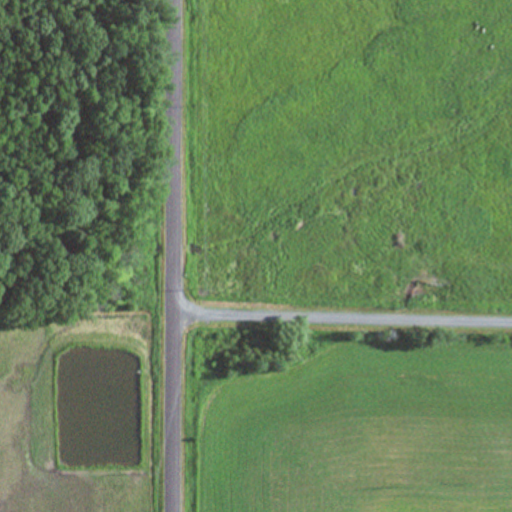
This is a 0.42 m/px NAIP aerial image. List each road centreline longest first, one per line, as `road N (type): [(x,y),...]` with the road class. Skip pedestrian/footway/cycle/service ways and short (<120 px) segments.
road 1 (residential): [(173,511),(172,0)]
road 2 (residential): [(511,324),(173,317)]
